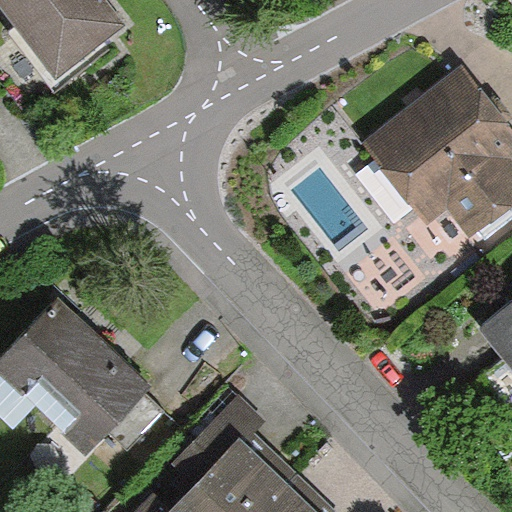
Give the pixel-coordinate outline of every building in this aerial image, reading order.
[(114,24),(96,0),(0,0),(0,11),(46,74),(114,24)] [(377,142),(430,208),(441,198),(476,242),(511,213),(511,184),(492,160),(509,147),(456,80),(377,142)] [(511,302),(479,330),(511,370),(511,302)] [(0,353),(0,367),(82,447),(98,430),(119,450),(157,411),(47,305),(0,353)] [(255,511),(285,481),(216,416),(171,463),(188,479),(159,510),(148,499),(135,511),(255,511)] [(318,511),(285,481),(255,511),(318,511)]
